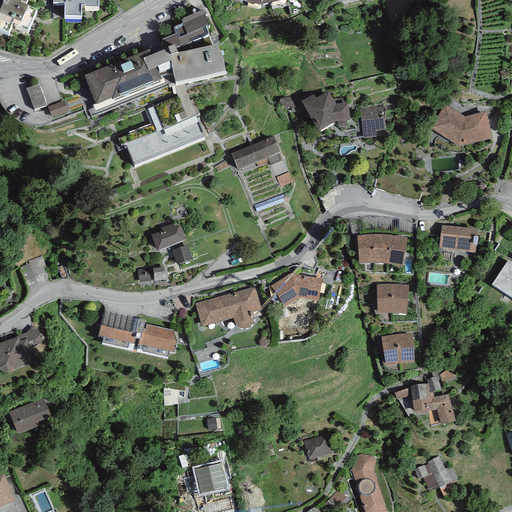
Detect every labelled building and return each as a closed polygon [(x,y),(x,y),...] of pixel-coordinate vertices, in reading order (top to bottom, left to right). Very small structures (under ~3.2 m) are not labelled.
[(0,0),(0,34),(8,38),(12,29),(28,35),(36,15),(24,10),(28,0),(0,0)] [(53,0),(54,8),(65,8),(64,22),(81,22),(81,12),(98,12),(97,0),(53,0)] [(289,0),(235,0),(235,2),(261,8),(289,0)] [(210,28),(203,12),(182,21),(183,25),(173,29),(175,36),(163,41),(165,47),(170,60),(178,57),(175,50),(208,37),(205,30),(210,28)] [(165,47),(140,58),(148,76),(156,73),(161,86),(163,87),(175,86),(176,88),(226,79),(221,58),(219,58),(217,50),(178,57),(170,60),(165,47)] [(148,76),(140,58),(84,79),(96,110),(161,86),(156,73),(148,76)] [(39,85),(26,90),(35,113),(48,111),(39,85)] [(303,94),(280,101),(283,107),(300,110),(305,116),(307,115),(319,135),(336,124),(350,122),(349,106),(337,107),(329,94),(316,101),(314,97),(307,100),(303,94)] [(70,109),(84,108),(83,97),(69,98),(70,109)] [(64,102),(47,108),(51,119),(68,113),(64,102)] [(383,105),(359,107),(363,141),(376,140),(376,133),(386,132),(383,105)] [(486,113),(464,118),(445,106),(430,130),(461,148),(492,141),(486,113)] [(194,116),(125,142),(134,166),(203,140),(194,116)] [(274,137),(230,154),(237,172),(281,155),(274,137)] [(279,174),(282,185),(295,181),(292,171),(279,174)] [(151,238),(157,253),(186,242),(178,223),(161,230),(162,233),(151,238)] [(442,227),(439,250),(475,255),(479,232),(442,227)] [(360,266),(374,265),(373,236),(357,237),(360,266)] [(381,265),(388,266),(392,237),(373,236),(374,265),(381,265)] [(407,239),(392,237),(388,266),(402,269),(407,239)] [(187,247),(172,252),(177,267),(192,262),(187,247)] [(511,263),(509,262),(491,287),(511,300),(511,263)] [(166,268),(152,270),(154,282),(154,283),(168,282),(166,268)] [(152,269),(138,271),(139,284),(154,282),(152,270),(152,269)] [(323,281),(290,274),(270,288),(285,309),(300,300),(318,304),(323,281)] [(385,316),(392,315),(392,286),(377,287),(378,316),(385,316)] [(408,287),(392,286),(392,315),(398,316),(406,317),(408,287)] [(201,328),(233,320),(234,322),(234,324),(235,326),(236,328),(238,329),(240,330),(242,331),(244,331),(247,331),(249,330),(252,327),(254,324),(254,321),(253,318),(253,315),(261,312),(255,288),(195,305),(201,328)] [(145,321),(138,320),(135,334),(101,326),(98,339),(103,340),(102,346),(168,360),(169,354),(174,355),(177,344),(173,332),(145,325),(145,321)] [(18,338),(18,339),(20,343),(27,341),(29,345),(35,343),(41,337),(32,328),(26,335),(18,338)] [(413,335),(396,336),(400,365),(406,365),(414,365),(413,335)] [(393,366),(400,365),(396,336),(381,339),(386,368),(393,366)] [(18,339),(0,345),(0,372),(9,377),(11,373),(36,364),(29,345),(27,341),(20,343),(18,339)] [(451,368),(439,375),(443,386),(456,378),(451,368)] [(441,426),(454,423),(448,397),(434,399),(433,394),(441,390),(436,378),(427,381),(429,385),(410,388),(394,394),(397,402),(412,396),(415,414),(437,410),(441,426)] [(185,392),(163,387),(160,400),(179,403),(180,398),(184,399),(185,392)] [(43,400),(9,413),(18,436),(38,428),(36,424),(50,418),(43,400)] [(300,439),(301,443),(304,443),(308,461),(331,456),(327,436),(308,441),(307,437),(300,439)] [(351,472),(352,474),(354,482),(355,484),(356,485),(358,486),(358,488),(358,490),(358,492),(358,494),(359,495),(361,496),(360,498),(359,499),(360,501),(363,511),(386,511),(377,482),(377,480),(377,479),(376,477),(376,476),(375,475),(374,474),(373,472),(375,465),(376,463),(376,461),(375,459),(374,458),(373,457),(362,455),(360,455),(359,455),(358,456),(352,469),(351,470),(351,472)] [(458,481),(451,467),(445,470),(439,457),(427,462),(428,465),(414,471),(418,480),(423,478),(430,493),(439,488),(444,498),(455,493),(451,484),(458,481)] [(222,460),(192,467),(198,496),(229,490),(222,460)] [(0,509),(14,503),(3,476),(0,476),(0,509)] [(332,511),(347,498),(339,490),(324,504),(331,511),(332,511)]
